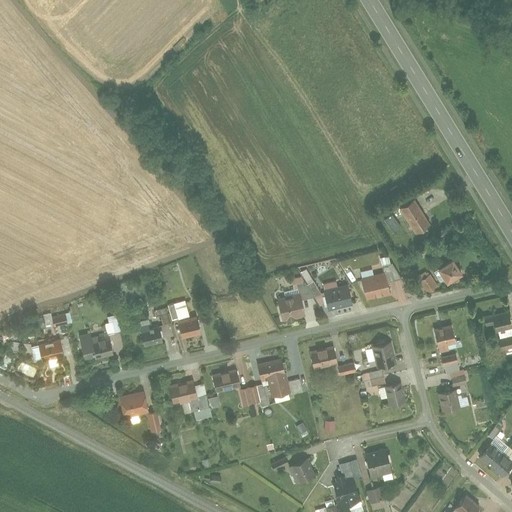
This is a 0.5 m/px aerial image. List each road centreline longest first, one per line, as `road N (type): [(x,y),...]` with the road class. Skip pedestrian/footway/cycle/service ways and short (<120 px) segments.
road 1 (residential): [(402,310),(36,397),(0,377)]
road 2 (primary): [(368,0),(511,230)]
